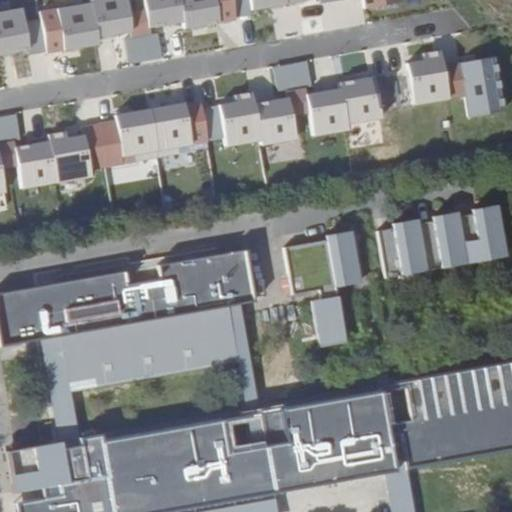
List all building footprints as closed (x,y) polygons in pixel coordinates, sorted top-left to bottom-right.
[(88,0),(90,3),(96,37),(129,32),(130,37),(139,35),(135,12),(126,13),(123,0),(88,0)] [(181,29),(214,23),(209,0),(145,0),(150,29),(181,24),(181,29)] [(247,0),(250,9),(304,0),(247,0)] [(97,44),(96,37),(90,3),(55,9),(62,50),(97,44)] [(18,9),(0,11),(0,54),(25,51),(18,9)] [(215,22),(220,50),(254,44),(249,16),(215,22)] [(412,105),(446,98),(441,66),(439,51),(421,54),(422,60),(405,64),(412,105)] [(492,57),(441,66),(446,98),(464,95),(468,116),(502,110),(492,57)] [(304,61),(270,66),(274,87),(307,82),(304,61)] [(339,90),(345,125),(380,119),(372,77),(338,83),(339,90)] [(345,125),(339,90),(306,96),(313,137),(347,131),(345,125)] [(225,147),(259,141),(253,105),(251,93),(233,96),(234,102),(217,105),(225,147)] [(287,99),(253,105),(259,141),(260,146),(294,140),(287,99)] [(183,103),(148,109),(156,158),(175,155),(174,148),(190,145),(183,103)] [(137,161),(156,158),(148,109),(113,115),(120,156),(135,154),(137,161)] [(47,134),(48,141),(55,183),(90,177),(82,135),(65,138),(63,131),(47,134)] [(21,189),(55,183),(48,141),(13,147),(12,141),(3,143),(7,169),(17,167),(21,189)] [(375,231),(384,278),(504,257),(495,205),(470,210),(471,214),(456,217),(455,212),(430,216),(431,221),(416,224),(415,219),(390,224),(391,228),(375,231)] [(282,248),(290,295),(358,283),(349,231),(322,236),(324,240),(282,248)] [(242,250),(155,266),(157,279),(125,285),(123,271),(51,284),(52,291),(38,293),(36,287),(0,293),(0,346),(38,340),(58,337),(68,391),(235,361),(225,307),(237,304),(251,302),(242,250)] [(334,287),(317,290),(319,300),(309,302),(317,346),(343,341),(334,287)] [(243,409),(255,407),(237,304),(225,307),(235,361),(243,409)] [(58,337),(38,340),(57,442),(64,483),(83,480),(76,439),(68,391),(58,337)] [(163,511),(258,495),(257,486),(269,484),(271,493),(273,493),(382,473),(380,463),(402,460),(404,469),(511,450),(511,361),(402,381),(409,422),(383,426),(376,385),(76,439),(83,480),(64,483),(57,442),(16,449),(18,459),(27,458),(35,499),(13,504),(14,511),(163,511)] [(3,452),(13,504),(35,499),(27,458),(18,459),(16,449),(3,452)] [(402,460),(380,463),(382,473),(388,511),(410,511),(404,469),(402,460)] [(276,511),(273,493),(271,493),(269,484),(257,486),(258,495),(163,511),(276,511)]
